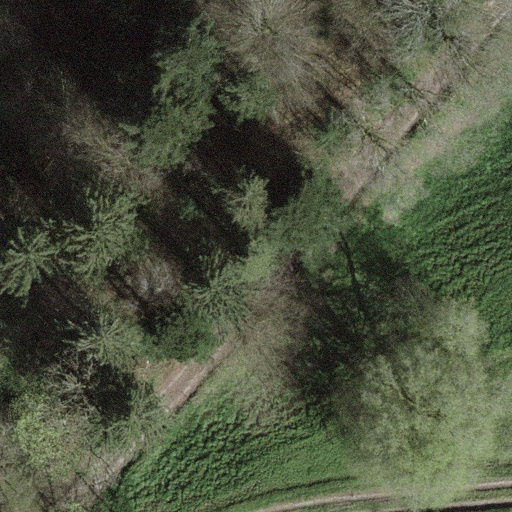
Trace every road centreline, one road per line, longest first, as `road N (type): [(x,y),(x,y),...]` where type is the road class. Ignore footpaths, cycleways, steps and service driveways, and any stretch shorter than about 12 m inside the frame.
road 1 (track): [(62,511),(505,0)]
road 2 (track): [(290,511),(511,489)]
